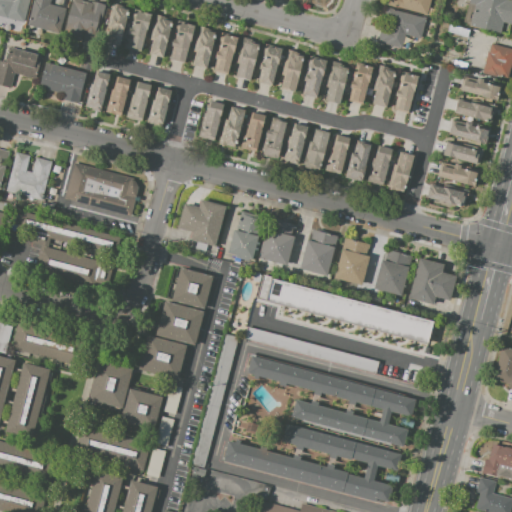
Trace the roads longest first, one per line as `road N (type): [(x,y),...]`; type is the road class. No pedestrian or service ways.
road 1 (tertiary): [(499,247),(0,118)]
road 2 (residential): [(174,163),(140,284),(125,307),(96,315),(0,287)]
road 3 (secondary): [(480,320),(429,511)]
road 4 (residential): [(348,36),(211,0)]
